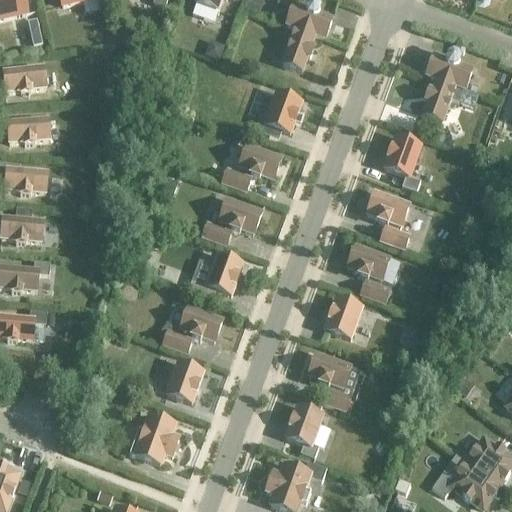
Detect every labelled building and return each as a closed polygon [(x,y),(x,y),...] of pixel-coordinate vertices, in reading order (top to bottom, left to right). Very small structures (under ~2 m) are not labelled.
[(0,0),(0,24),(27,18),(22,0),(0,0)] [(59,0),(62,10),(94,3),(92,0),(59,0)] [(168,0),(155,0),(152,8),(164,12),(168,0)] [(198,0),(196,7),(218,14),(222,2),(226,3),(227,0),(198,0)] [(251,0),(245,12),(258,18),(264,6),(251,0)] [(315,39),(314,40),(324,43),(331,24),(318,19),(319,17),(317,12),(312,10),(307,13),(306,15),(293,10),(286,29),(296,33),(296,32),(315,39)] [(310,53),(314,40),(315,39),(296,32),(296,33),(282,69),(301,76),(307,62),(309,62),(312,53),(310,53)] [(39,39),(29,41),(32,51),(41,49),(39,39)] [(221,45),(209,41),(205,53),(217,57),(221,45)] [(433,61),(426,80),(436,84),(436,83),(455,90),(454,91),(464,94),(471,75),(458,71),(459,68),(457,63),(452,61),(447,64),(446,66),(433,61)] [(3,77),(5,97),(20,96),(20,98),(30,97),(30,95),(45,93),(43,73),(3,77)] [(428,106),(422,120),(441,127),(450,104),(473,112),(478,99),(464,94),(454,91),(455,90),(436,83),(436,84),(431,97),(429,96),(425,105),(428,106)] [(254,136),(268,141),(272,132),(290,138),(294,128),(298,119),(297,118),(301,108),(276,98),(266,126),(259,124),(254,136)] [(7,128),(9,148),(24,147),(24,150),(34,149),(33,146),(49,145),(47,125),(7,128)] [(432,135),(430,143),(441,147),(444,139),(432,135)] [(419,186),(409,182),(420,151),(395,142),(391,153),(387,162),(388,162),(384,173),(405,181),(401,192),(415,197),(419,186)] [(222,188),(245,197),(250,184),(249,184),(250,181),(259,184),(260,181),(273,185),(280,163),(247,151),(237,179),(226,175),(222,188)] [(7,175),(5,195),(20,197),(20,199),(29,200),(29,197),(45,199),(47,178),(7,175)] [(163,182),(159,194),(172,198),(177,187),(163,182)] [(385,233),(380,246),(404,255),(408,241),(398,238),(408,210),(374,198),(367,219),(379,224),(378,227),(386,231),(385,234),(385,233)] [(202,242),(226,251),(230,238),(229,238),(231,235),(239,238),(240,235),(253,239),(261,218),(227,205),(217,233),(207,229),(202,242)] [(42,227),(31,226),(32,214),(16,213),(15,225),(3,224),(1,244),(16,245),(15,248),(25,249),(25,246),(41,248),(42,227)] [(150,236),(146,247),(162,252),(165,241),(150,236)] [(360,300),(384,309),(389,296),(379,292),(389,264),(355,252),(347,273),(359,278),(358,281),(367,285),(366,287),(365,287),(360,300)] [(191,285),(187,297),(210,306),(215,294),(231,300),(235,289),(235,290),(238,280),(242,269),(217,260),(206,291),(191,285)] [(36,296),(38,279),(49,280),(50,268),(34,266),(33,276),(0,272),(0,293),(11,294),(11,297),(21,298),(21,295),(36,296)] [(329,324),(325,335),(350,344),(361,313),(336,304),(332,315),(328,324),(329,324)] [(163,350),(186,359),(191,346),(190,346),(191,343),(200,346),(201,342),(214,347),(222,326),(188,313),(178,341),(167,337),(163,350)] [(17,344),(32,345),(44,346),(45,330),(46,318),(47,317),(29,315),(28,325),(0,322),(0,342),(7,343),(7,346),(16,346),(17,344)] [(46,318),(45,330),(53,331),(54,319),(46,318)] [(416,345),(433,351),(439,334),(422,328),(416,345)] [(321,408),(345,417),(350,403),(339,400),(349,372),(316,360),(308,381),(320,386),(319,389),(328,393),(327,396),(326,395),(321,408)] [(166,399),(191,408),(195,397),(195,398),(199,388),(203,377),(177,368),(166,399)] [(120,394),(125,381),(116,378),(111,390),(120,394)] [(460,380),(451,392),(464,401),(473,389),(460,380)] [(318,451),(311,449),(322,421),(297,412),(293,422),(292,422),(289,432),(285,443),(303,449),(300,458),(313,463),(318,451)] [(129,459),(160,470),(164,459),(172,462),(178,444),(170,441),(174,430),(149,421),(144,434),(143,434),(139,432),(134,445),(134,444),(129,459)] [(467,467),(499,491),(503,485),(504,486),(509,479),(508,478),(511,472),(511,463),(503,458),(504,457),(497,452),(496,452),(483,444),(475,455),(474,454),(469,461),(470,462),(467,467)] [(272,478),(266,496),(274,499),(270,510),(274,511),(297,511),(300,506),(301,507),(301,506),(306,508),(310,495),(305,493),(306,493),(305,493),(309,482),(321,487),(326,473),(307,467),(305,472),(293,467),(291,473),(284,470),(280,481),(272,478)] [(496,496),(499,491),(467,467),(463,473),(462,472),(457,480),(458,480),(450,491),(439,483),(431,493),(444,502),(451,492),(462,500),(462,501),(469,507),(470,506),(478,511),(484,511),(490,503),(491,504),(497,497),(496,496)] [(0,511),(6,511),(10,502),(11,503),(14,494),(13,494),(19,479),(6,475),(6,474),(0,471),(0,511)] [(74,485),(61,481),(58,488),(72,493),(74,485)] [(22,483),(18,495),(28,499),(33,486),(22,483)] [(399,484),(394,495),(405,499),(410,488),(399,484)] [(100,494),(96,504),(109,509),(113,499),(100,494)]
